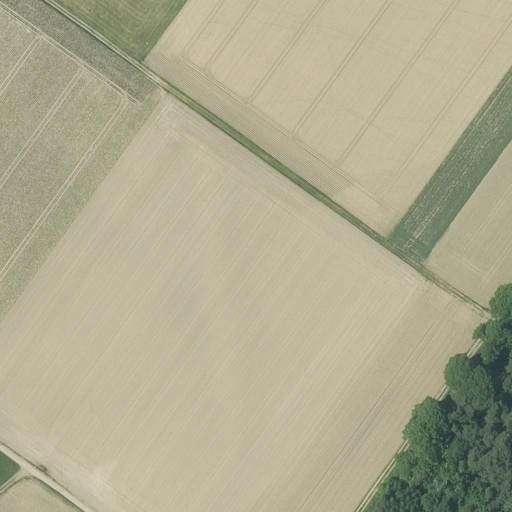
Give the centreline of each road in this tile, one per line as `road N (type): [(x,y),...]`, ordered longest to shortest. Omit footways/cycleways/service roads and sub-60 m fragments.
road 1 (track): [(47,0),(503,329)]
road 2 (track): [(370,511),(511,317)]
